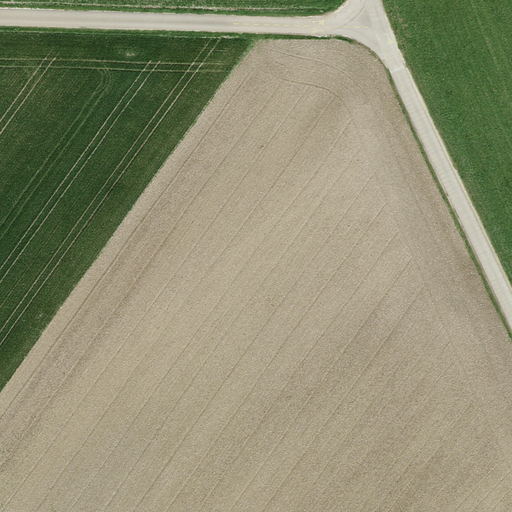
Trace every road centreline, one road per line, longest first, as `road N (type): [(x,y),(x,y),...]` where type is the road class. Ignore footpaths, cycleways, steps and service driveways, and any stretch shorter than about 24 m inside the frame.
road 1 (unclassified): [(378,27),(0,15)]
road 2 (unclassified): [(511,314),(378,27)]
